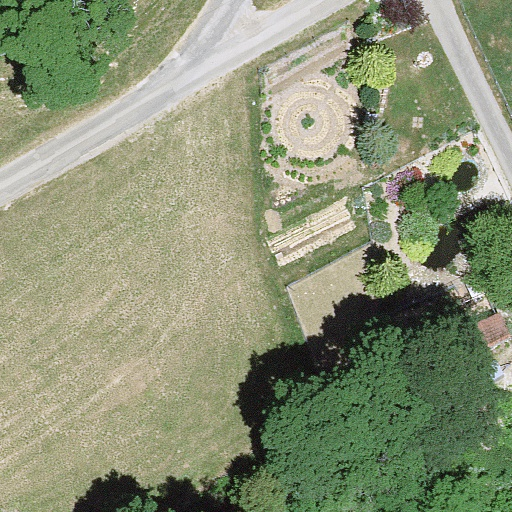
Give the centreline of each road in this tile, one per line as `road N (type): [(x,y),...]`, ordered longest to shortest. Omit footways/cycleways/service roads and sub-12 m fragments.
road 1 (unclassified): [(168,88),(0,184)]
road 2 (unclassified): [(168,88),(323,0)]
